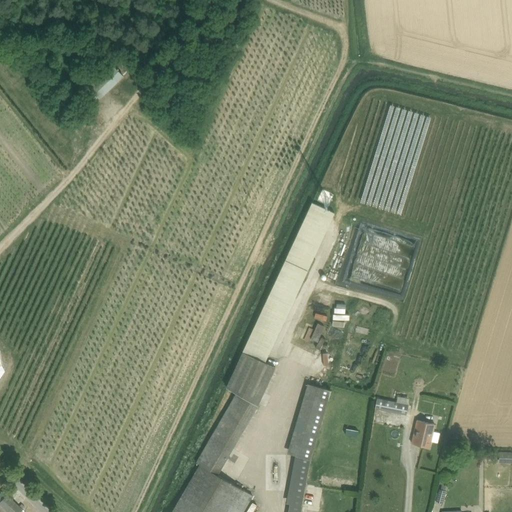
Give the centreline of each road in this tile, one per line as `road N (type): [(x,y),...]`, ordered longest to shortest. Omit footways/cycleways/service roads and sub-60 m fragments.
road 1 (track): [(511,99),(355,67),(146,511)]
road 2 (track): [(135,511),(345,51),(343,37),(317,18),(267,0)]
road 3 (track): [(217,0),(138,108),(0,252)]
